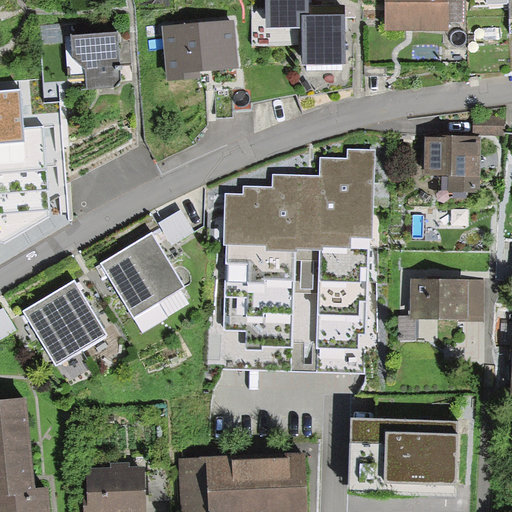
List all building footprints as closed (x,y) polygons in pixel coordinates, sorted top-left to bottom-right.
[(309,0),(265,0),(265,9),(251,10),(252,47),(302,46),(302,65),(349,64),(348,13),(310,14),(309,0)] [(385,0),(385,32),(448,32),(448,22),(464,22),(464,0),(385,0)] [(235,19),(164,25),(169,80),(202,77),(201,71),(239,67),(235,19)] [(118,31),(72,36),(73,57),(85,67),(87,88),(117,86),(121,79),(120,65),(132,63),(130,41),(119,42),(118,31)] [(22,90),(0,91),(0,241),(3,244),(48,216),(45,125),(24,126),(22,90)] [(508,116),(476,117),(476,135),(508,135),(508,116)] [(481,141),(429,139),(428,176),(450,177),(450,193),(479,194),(481,141)] [(246,198),(228,198),(223,368),(364,373),(371,155),(351,155),(351,163),(323,162),(323,180),(275,178),(275,191),(246,190),(246,198)] [(188,214),(165,227),(179,252),(202,239),(188,214)] [(157,238),(105,269),(138,322),(189,291),(157,238)] [(484,280),(412,279),(411,316),(411,320),(419,320),(484,321),(484,280)] [(113,340),(77,286),(28,318),(63,372),(113,340)] [(6,313),(0,316),(0,348),(20,337),(6,313)] [(411,320),(411,316),(399,316),(399,339),(419,339),(419,320),(411,320)] [(31,403),(0,407),(0,511),(58,511),(56,490),(42,492),(31,403)] [(461,421),(356,417),(353,491),(458,495),(461,421)] [(315,511),(313,454),(181,461),(183,511),(315,511)] [(148,511),(148,466),(86,467),(86,511),(148,511)]
